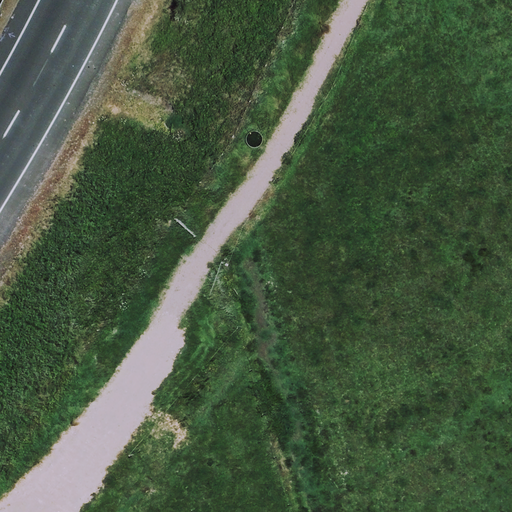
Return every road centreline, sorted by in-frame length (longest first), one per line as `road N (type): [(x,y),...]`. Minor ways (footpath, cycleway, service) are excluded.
road 1 (track): [(342,0),(150,351)]
road 2 (unclassified): [(70,0),(0,146)]
